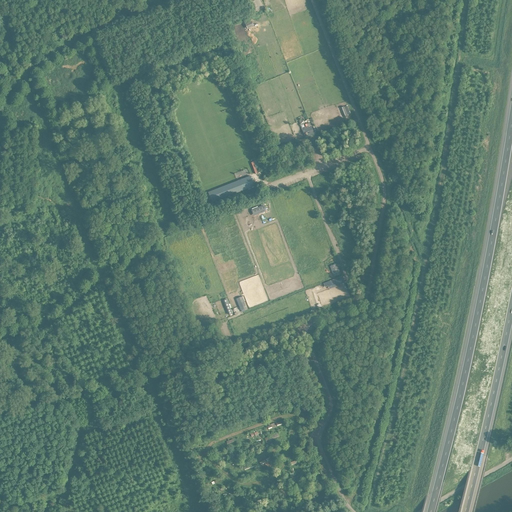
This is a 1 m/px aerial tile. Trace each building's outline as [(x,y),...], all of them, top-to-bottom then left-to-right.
[(343,104),(339,106),(344,116),(348,114),(343,104)] [(312,124),(301,128),(302,132),(313,128),(312,124)] [(212,202),(254,186),(250,176),(208,192),(212,202)] [(331,270),(334,269),(336,275),(340,274),(337,264),(330,266),(331,270)] [(331,285),(332,285),(332,286),(344,281),(342,277),(324,284),(325,287),(331,285)] [(242,297),(236,299),(241,311),(246,308),(242,297)] [(266,439),(268,443),(280,437),(279,433),(266,439)]
